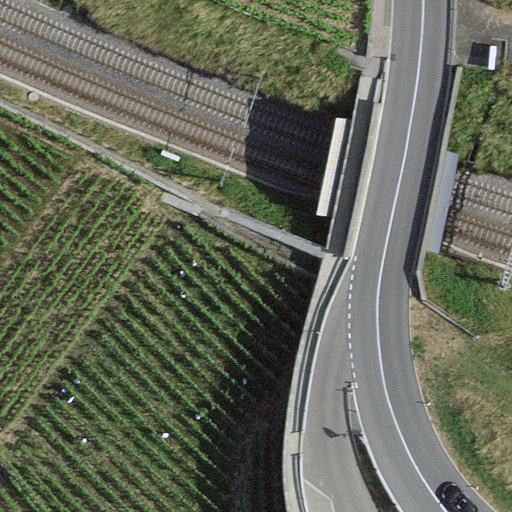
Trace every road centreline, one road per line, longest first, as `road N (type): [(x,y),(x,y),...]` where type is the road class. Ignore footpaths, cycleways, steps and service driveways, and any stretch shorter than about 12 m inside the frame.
road 1 (tertiary): [(425,0),(378,302)]
road 2 (residential): [(378,302),(356,330),(335,383),(333,439),(362,511)]
road 3 (tertiary): [(378,302),(393,416),(446,511)]
